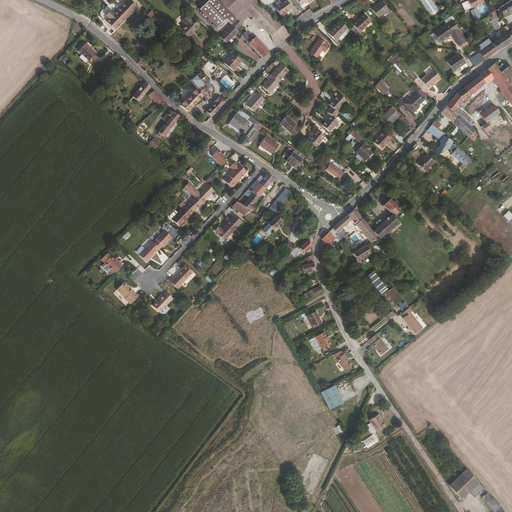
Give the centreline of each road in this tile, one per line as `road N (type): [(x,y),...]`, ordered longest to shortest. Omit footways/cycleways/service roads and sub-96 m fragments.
road 1 (residential): [(504,50),(455,90),(346,211),(329,216)]
road 2 (residential): [(329,216),(316,242),(327,294),(402,421)]
road 3 (residential): [(204,128),(87,23),(42,0)]
road 4 (residential): [(263,165),(152,280)]
road 5 (track): [(0,126),(87,23)]
